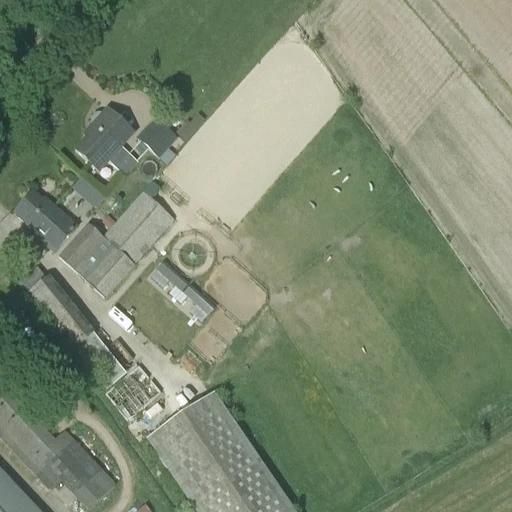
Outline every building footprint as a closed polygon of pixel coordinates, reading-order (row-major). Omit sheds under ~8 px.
[(127,141),(100,116),(89,128),(92,131),(74,152),(97,174),(106,164),(123,179),(136,164),(120,149),(127,141)] [(168,151),(177,142),(154,120),(136,139),(166,167),(175,157),(168,151)] [(183,145),(193,133),(184,125),(174,136),(183,145)] [(172,222),(142,195),(101,240),(87,228),(59,260),(103,299),(172,222)] [(43,205),(32,196),(13,218),(34,236),(32,239),(51,256),(76,228),(46,202),(43,205)] [(198,323),(213,307),(164,261),(149,277),(198,323)] [(72,354),(73,353),(89,339),(94,335),(48,279),(26,297),(72,354)] [(120,380),(89,339),(73,353),(102,395),(120,380)] [(197,341),(186,350),(198,365),(209,356),(197,341)] [(88,511),(114,488),(0,366),(0,439),(50,492),(58,484),(84,511),(88,511)] [(159,396),(137,369),(103,396),(126,424),(159,396)] [(290,511),(212,397),(145,442),(193,511),(290,511)] [(0,511),(30,511),(0,479),(0,511)]
